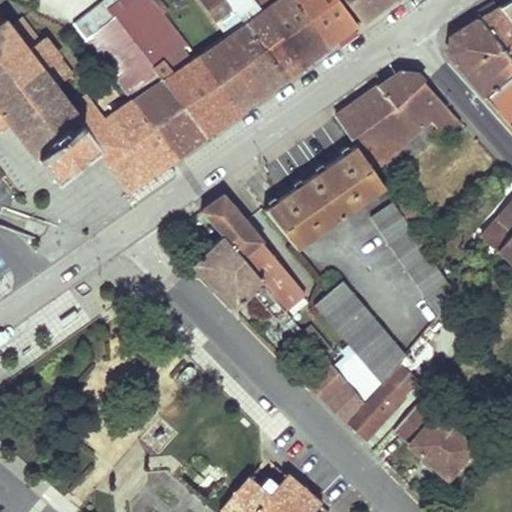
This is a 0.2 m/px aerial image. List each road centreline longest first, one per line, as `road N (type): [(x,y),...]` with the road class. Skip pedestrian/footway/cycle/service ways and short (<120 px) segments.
road 1 (residential): [(128,228),(157,269),(404,511)]
road 2 (residential): [(128,228),(402,28)]
road 3 (unknown): [(250,138),(411,309)]
road 4 (tertiary): [(402,28),(511,152)]
road 5 (residential): [(0,319),(128,228)]
